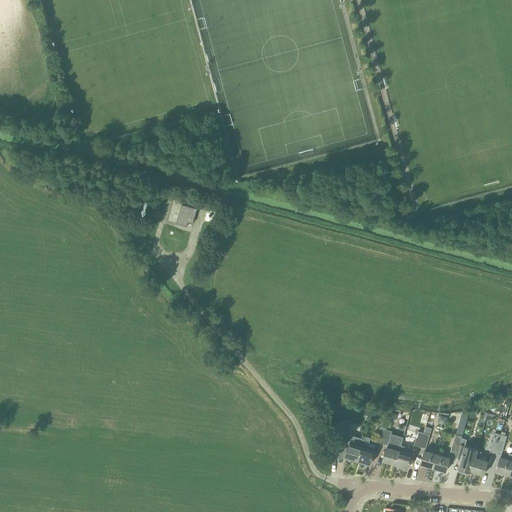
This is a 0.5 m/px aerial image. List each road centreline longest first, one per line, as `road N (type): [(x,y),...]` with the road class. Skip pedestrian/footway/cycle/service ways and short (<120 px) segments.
road 1 (residential): [(352,485),(316,472),(298,426),(184,289)]
road 2 (residential): [(511,499),(352,485)]
